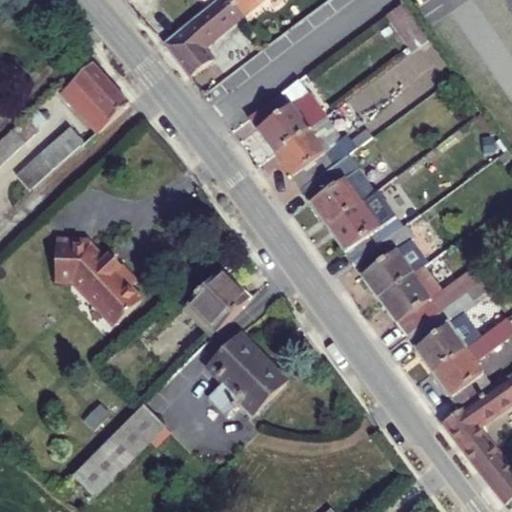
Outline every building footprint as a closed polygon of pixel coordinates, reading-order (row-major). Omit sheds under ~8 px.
[(220,0),(160,52),(179,74),(239,22),(220,0)] [(220,0),(239,22),(265,0),(220,0)] [(401,15),(385,28),(412,63),(428,51),(401,15)] [(90,69),(72,85),(79,94),(68,104),(96,137),(127,111),(90,69)] [(72,85),(61,96),(68,104),(79,94),(72,85)] [(283,105),(250,130),(276,166),(328,127),(309,103),(292,117),(283,105)] [(342,144),(328,127),(276,166),(303,201),(334,177),(363,156),(349,138),(342,144)] [(70,136),(17,183),(30,197),(60,169),(53,160),(74,141),(70,136)] [(82,150),(74,141),(53,160),(60,169),(82,150)] [(349,198),(334,177),(303,201),(330,237),(376,205),(378,203),(366,186),(349,198)] [(393,228),(376,205),(330,237),(357,273),(404,237),(396,225),(393,228)] [(412,248),(404,237),(357,273),(385,309),(430,274),(410,249),(412,248)] [(84,245),(51,243),(49,283),(66,285),(68,287),(68,293),(73,299),(105,267),(102,263),(97,267),(83,251),(84,245)] [(110,272),(105,267),(73,299),(75,302),(82,302),(93,314),(126,285),(112,270),(110,272)] [(448,298),(430,274),(385,309),(412,344),(445,318),(489,285),(480,274),(448,298)] [(217,283),(186,314),(215,343),(246,312),(217,283)] [(128,288),(126,285),(93,314),(108,331),(134,308),(122,294),(128,288)] [(472,355),(445,318),(412,344),(439,380),(472,355)] [(511,343),(511,324),(472,355),(439,380),(466,416),(470,414),(472,415),(502,394),(482,367),(511,343)] [(210,404),(226,422),(239,410),(252,425),(289,393),(246,344),(209,376),(224,392),(210,404)] [(511,387),(502,394),(472,415),(470,414),(466,416),(449,428),(511,506),(511,465),(485,432),(511,412),(511,387)] [(82,417),(95,432),(112,417),(100,402),(82,417)] [(97,458),(118,481),(163,439),(142,416),(97,458)]
